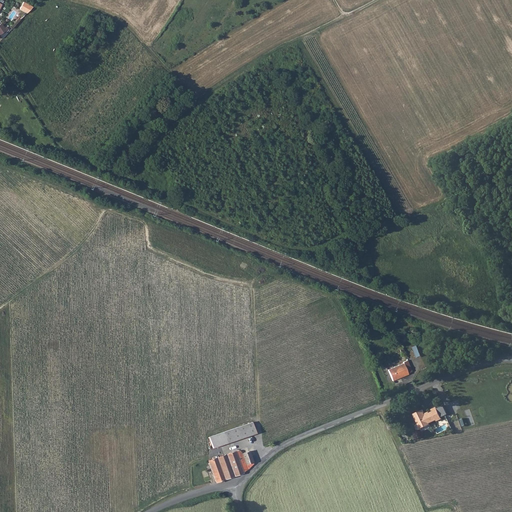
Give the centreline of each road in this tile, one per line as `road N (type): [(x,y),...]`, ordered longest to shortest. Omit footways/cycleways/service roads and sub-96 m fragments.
road 1 (track): [(120,176),(290,250),(456,195)]
road 2 (track): [(378,0),(250,64),(149,138),(120,176)]
road 3 (unclassified): [(234,484),(307,434),(511,359)]
road 4 (track): [(511,322),(442,162),(511,121)]
road 5 (track): [(0,308),(80,249),(106,209),(146,225)]
road 6 (track): [(120,176),(63,150),(0,56)]
road 7 (track): [(195,102),(117,18),(66,0)]
